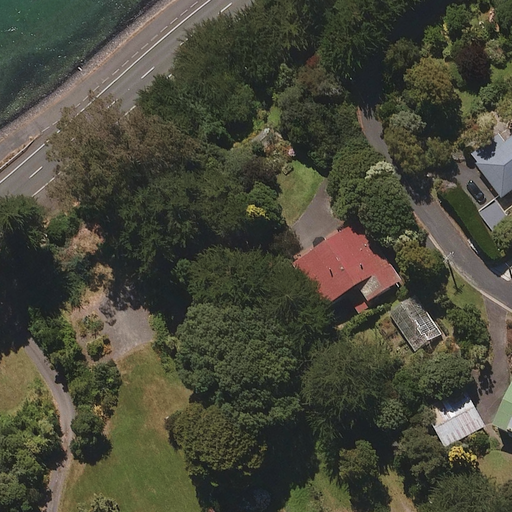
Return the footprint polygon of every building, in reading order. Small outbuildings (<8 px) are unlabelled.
[(511,145),(494,158),(478,170),(502,202),(511,195),(511,145)] [(511,222),(497,203),(481,216),(495,234),(511,222)] [(403,286),(363,229),(296,276),(326,319),(361,295),(371,309),(403,286)] [(443,337),(417,299),(390,318),(417,355),(443,337)] [(487,431),(467,397),(427,420),(447,454),(487,431)] [(511,403),(498,440),(511,444),(511,403)]
